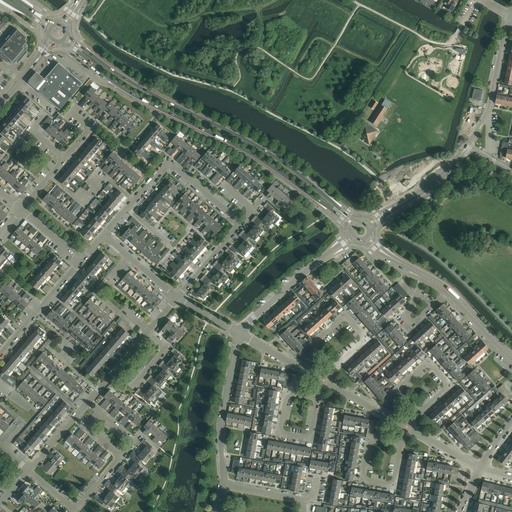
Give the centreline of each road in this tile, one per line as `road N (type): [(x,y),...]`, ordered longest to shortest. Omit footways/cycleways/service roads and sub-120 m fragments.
road 1 (secondary): [(354,221),(285,163),(137,86),(68,36)]
road 2 (secondary): [(64,42),(116,84),(270,165),(350,227)]
road 3 (residential): [(223,485),(220,427),(239,333)]
road 4 (residential): [(239,333),(351,237)]
road 5 (residential): [(511,16),(489,107),(466,145)]
road 6 (residential): [(0,354),(80,259)]
